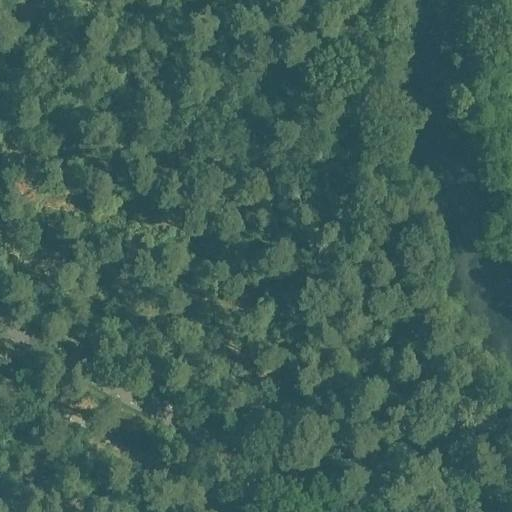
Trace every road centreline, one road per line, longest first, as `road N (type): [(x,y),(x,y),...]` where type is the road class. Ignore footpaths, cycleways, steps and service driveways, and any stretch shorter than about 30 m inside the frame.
road 1 (tertiary): [(325,511),(0,325)]
road 2 (track): [(346,165),(345,0)]
